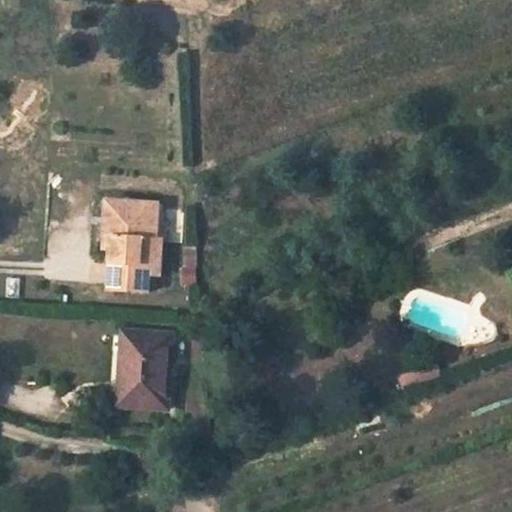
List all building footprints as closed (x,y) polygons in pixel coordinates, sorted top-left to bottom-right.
[(111,258),(110,292),(148,294),(149,277),(149,268),(160,268),(161,245),(154,245),(156,206),(107,203),(105,243),(97,242),(97,257),(111,258)] [(163,206),(156,206),(154,245),(161,245),(163,206)] [(159,277),(160,268),(149,268),(149,277),(159,277)] [(168,409),(172,337),(124,333),(122,372),(132,372),(129,407),(168,409)] [(120,406),(129,407),(132,372),(122,372),(120,406)] [(418,380),(416,375),(400,381),(402,385),(418,380)] [(402,385),(403,390),(420,385),(418,380),(402,385)]
